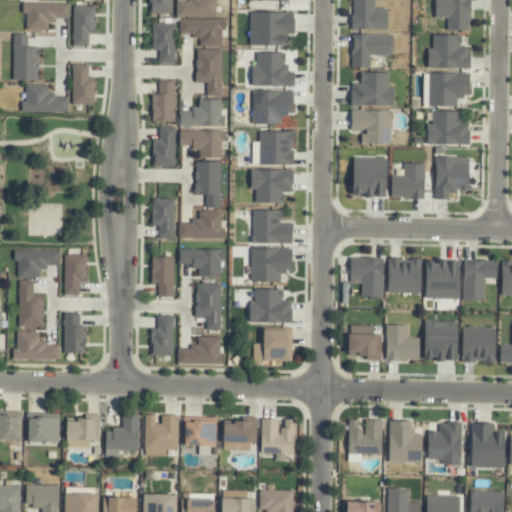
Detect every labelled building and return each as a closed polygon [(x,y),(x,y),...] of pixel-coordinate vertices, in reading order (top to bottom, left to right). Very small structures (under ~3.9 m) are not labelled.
[(169,0),(147,0),(148,12),(169,12),(169,0)] [(213,15),(213,0),(174,0),(174,14),(213,15)] [(372,0),(350,0),(350,28),(385,29),(386,7),(373,7),(372,0)] [(445,29),(468,29),(467,0),(433,0),(433,16),(446,16),(445,29)] [(66,2),(23,2),(22,29),(46,30),(46,18),(66,19),(66,2)] [(93,32),(93,5),(71,5),(70,45),(86,45),(86,32),(93,32)] [(292,31),(292,11),(248,12),(249,45),(283,44),(283,32),(292,31)] [(197,45),(219,45),(220,29),(223,29),(224,18),(178,18),(177,32),(190,32),(190,37),(197,37),(197,45)] [(157,61),(172,61),(173,22),(151,21),(150,48),(157,48),(157,61)] [(36,46),(25,46),(26,33),(12,33),(11,79),(36,79),(36,46)] [(389,53),(389,33),(350,33),(350,66),(367,66),(367,54),(389,53)] [(426,67),(467,67),(468,45),(459,45),(459,34),(431,34),(431,48),(426,48),(426,67)] [(204,94),(219,95),(219,49),(194,48),(193,82),(205,82),(204,94)] [(292,86),(292,71),(284,70),(284,52),(256,51),(255,66),(251,66),(250,85),(292,86)] [(93,76),(86,76),(86,63),(71,63),(70,103),(92,103),(93,76)] [(391,105),(391,84),(386,84),(387,72),(359,71),(359,83),(350,83),(349,105),(391,105)] [(454,105),(455,95),(468,96),(468,72),(427,71),(426,104),(454,105)] [(151,92),(150,120),(171,120),(173,81),(157,80),(157,93),(151,92)] [(65,111),(66,96),(52,96),(52,91),(45,91),(45,84),(22,83),(22,110),(65,111)] [(251,91),(252,123),(279,122),(278,113),(292,113),(291,89),(251,91)] [(219,99),(197,99),(196,109),(177,108),(177,125),(222,126),(222,115),(218,115),(219,99)] [(349,130),(359,130),(359,143),(389,142),(389,109),(349,109),(349,130)] [(458,110),(430,110),(430,123),(425,123),(425,143),(467,144),(468,121),(458,121),(458,110)] [(172,165),(173,126),(157,125),(157,138),(151,138),(151,165),(172,165)] [(198,146),(197,157),(220,157),(221,130),(178,129),(177,146),(198,146)] [(257,164),(291,164),(292,131),(258,130),(257,164)] [(433,198),(447,198),(447,190),(466,190),(467,156),(434,155),(433,198)] [(351,194),(362,194),(362,195),(384,196),(385,157),(351,156),(351,194)] [(218,206),(218,161),(193,161),(193,194),(204,194),(204,206),(218,206)] [(389,196),(422,196),(422,162),(402,162),(402,174),(390,174),(389,196)] [(253,202),(281,202),(281,191),(291,191),(291,169),(249,169),(249,188),(253,188),(253,202)] [(156,237),(172,237),(172,198),(150,197),(150,225),(156,225),(156,237)] [(280,209),(252,209),(251,243),(290,243),(290,222),(280,222),(280,209)] [(223,237),(223,226),(219,226),(219,210),(197,210),(197,221),(177,220),(177,237),(223,237)] [(249,248),(250,281),(277,280),(277,271),(291,271),(290,247),(249,248)] [(222,249),(177,248),(177,265),(197,265),(197,275),(218,275),(218,259),(222,259),(222,249)] [(14,276),(37,276),(37,265),(57,266),(58,250),(15,249),(14,276)] [(85,280),(84,253),(62,254),(62,294),(78,294),(77,281),(85,280)] [(156,283),(156,296),(171,297),(172,256),(150,256),(149,283),(156,283)] [(349,257),(348,282),(360,282),(359,296),(380,296),(381,258),(349,257)] [(385,291),(418,292),(419,259),(401,259),(401,257),(386,257),(385,291)] [(457,260),(435,259),(435,262),(424,261),(423,297),(456,297),(457,260)] [(511,261),(511,262),(511,260),(500,259),(499,294),(511,294),(511,261)] [(495,260),(462,260),(461,299),(482,299),(483,277),(495,277),(495,260)] [(16,325),(41,326),(42,293),(30,293),(31,280),(17,280),(16,325)] [(218,283),(193,283),(194,316),(204,316),(204,329),(219,329),(218,283)] [(280,289),(253,288),(253,301),(248,301),(248,322),(290,322),(290,300),(280,300),(280,289)] [(77,312),(61,312),(63,353),(84,352),(83,325),(78,325),(77,312)] [(170,354),(171,315),(156,314),(155,327),(149,327),(148,354),(170,354)] [(456,322),(423,321),(422,358),(455,359),(456,322)] [(498,361),(511,361),(511,322),(511,344),(498,344),(498,361)] [(346,356),(379,357),(379,334),(371,333),(371,325),(347,324),(346,356)] [(405,324),(384,324),(384,358),(417,359),(417,336),(405,336),(405,324)] [(460,361),(493,362),(494,327),(461,326),(460,361)] [(252,342),(252,359),(289,360),(290,330),(262,329),(261,342),(252,342)] [(37,331),(15,331),(15,348),(11,348),(11,358),(57,359),(57,342),(36,341),(37,331)] [(219,335),(196,336),(196,346),(175,347),(176,363),(219,362),(219,335)] [(65,419),(64,445),(87,446),(88,438),(97,438),(98,412),(84,411),(83,420),(65,419)] [(58,413),(25,412),(24,441),(57,442),(58,413)] [(137,414),(121,414),(120,428),(104,428),(104,453),(115,454),(115,449),(136,449),(137,414)] [(176,414),(159,414),(159,422),(153,422),(153,414),(143,414),(142,448),(175,449),(176,414)] [(214,416),(181,415),(180,445),(214,446),(214,416)] [(255,418),(222,418),(221,449),(248,450),(248,442),(254,442),(255,418)] [(293,419),(278,418),(259,418),(259,452),(292,453),(293,419)] [(346,452),(379,453),(380,419),(361,419),(347,418),(346,452)] [(411,420),(387,420),(387,461),(420,460),(419,433),(411,433),(411,420)] [(458,464),(459,422),(437,422),(437,431),(427,431),(426,458),(438,458),(438,463),(458,464)] [(491,423),(470,423),(469,466),(502,467),(503,430),(490,429),(491,423)] [(39,511),(56,511),(57,484),(24,484),(24,506),(40,506),(39,511)] [(407,488),(386,488),(385,511),(418,511),(406,511),(407,488)] [(290,511),(291,489),(258,489),(258,511),(268,511),(273,511),(290,511)] [(219,511),(252,511),(253,491),(220,490),(219,511)] [(501,511),(502,491),(469,490),(467,511),(501,511)] [(62,511),(94,511),(95,493),(63,493),(62,511)] [(140,511),(172,511),(173,494),(141,493),(140,511)] [(457,511),(458,495),(425,494),(424,511),(457,511)] [(133,511),(134,497),(101,496),(100,511),(133,511)] [(212,511),(212,498),(179,499),(178,511),(212,511)] [(377,511),(378,502),(346,501),(345,511),(377,511)]
